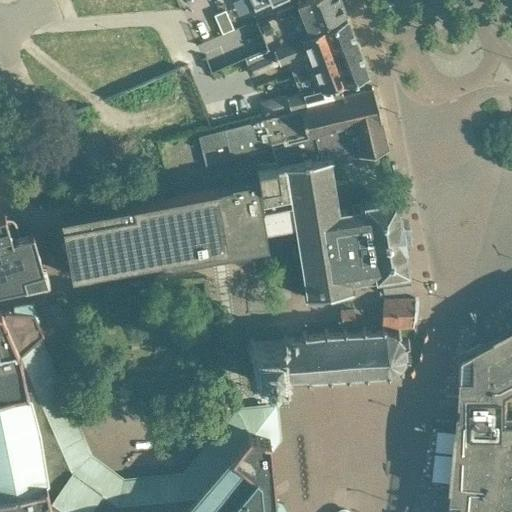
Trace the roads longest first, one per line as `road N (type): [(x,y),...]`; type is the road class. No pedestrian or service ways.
road 1 (unclassified): [(395,0),(437,79),(471,81),(490,49)]
road 2 (unknown): [(415,511),(417,453),(511,449)]
